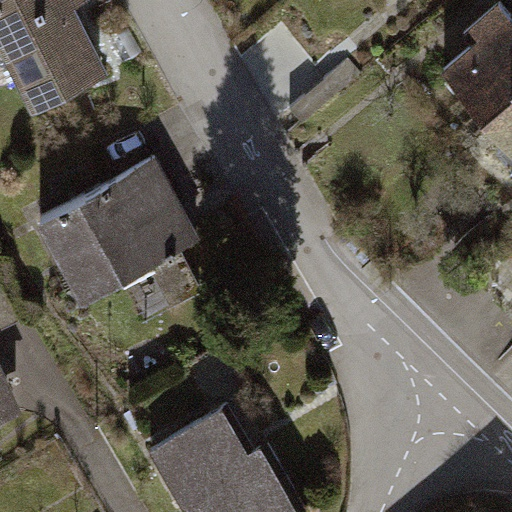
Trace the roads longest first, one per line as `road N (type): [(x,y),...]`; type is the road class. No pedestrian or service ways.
road 1 (residential): [(427,399),(344,286),(171,0)]
road 2 (residential): [(381,511),(427,399)]
